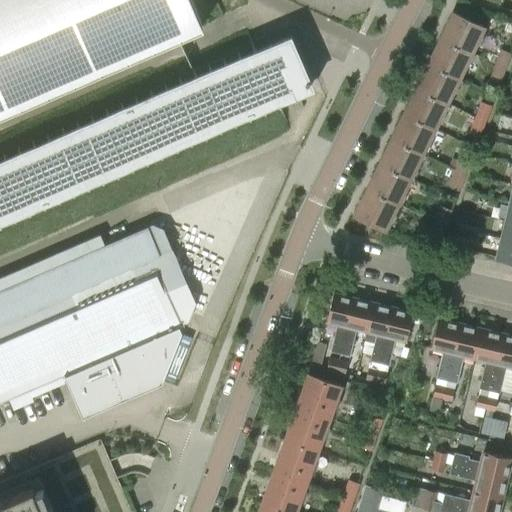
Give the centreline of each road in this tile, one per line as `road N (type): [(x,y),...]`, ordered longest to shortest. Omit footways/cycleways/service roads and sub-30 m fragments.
road 1 (residential): [(199,511),(299,243)]
road 2 (residential): [(299,243),(411,0)]
road 3 (residential): [(511,299),(299,243)]
